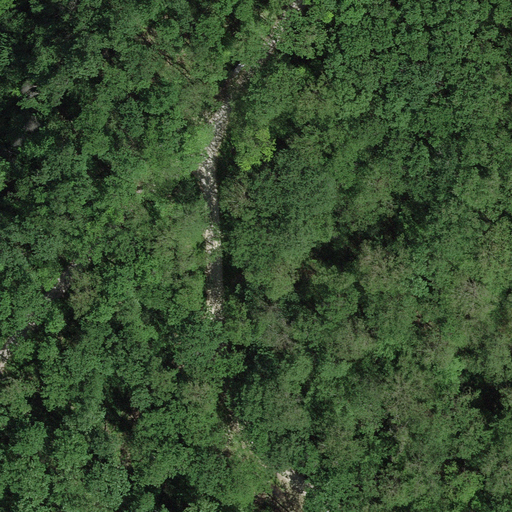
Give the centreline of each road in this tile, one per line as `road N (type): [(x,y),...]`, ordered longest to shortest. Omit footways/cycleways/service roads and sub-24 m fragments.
road 1 (track): [(303,0),(208,135),(220,321),(236,404),(259,443),(335,511)]
road 2 (track): [(208,135),(0,349)]
